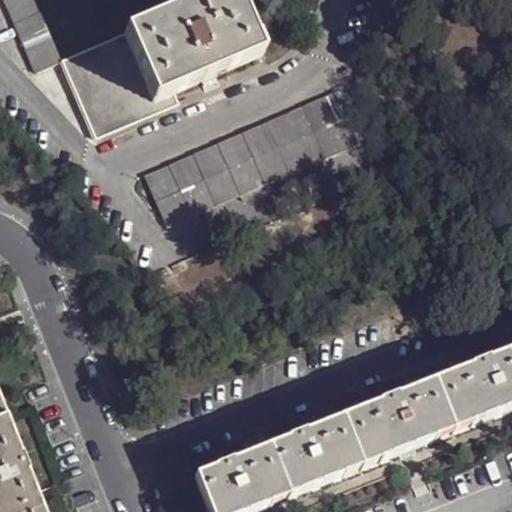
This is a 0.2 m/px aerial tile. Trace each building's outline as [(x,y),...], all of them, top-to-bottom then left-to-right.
[(59,68),(30,0),(0,0),(0,1),(34,79),(59,68)] [(235,0),(213,0),(123,40),(158,117),(179,108),(175,99),(262,60),(235,0)] [(158,117),(123,40),(59,68),(94,146),(158,117)] [(363,144),(340,94),(145,180),(168,229),(363,144)] [(256,511),(511,410),(511,354),(196,480),(208,511),(256,511)] [(38,511),(0,418),(0,511),(38,511)]
